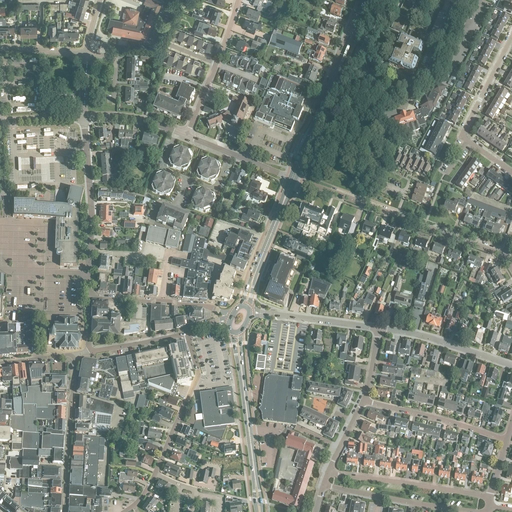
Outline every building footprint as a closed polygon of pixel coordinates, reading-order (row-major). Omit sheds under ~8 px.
[(110,19),(107,28),(112,29),(112,33),(147,40),(157,15),(162,2),(155,0),(144,0),(144,3),(146,4),(141,16),(138,15),(139,11),(125,8),(124,16),(122,22),(110,19)] [(320,15),(323,9),(300,0),(298,7),(320,15)] [(454,6),(455,6),(456,7),(458,0),(445,0),(444,2),(446,3),(442,13),(440,13),(431,35),(444,40),(445,36),(444,35),(450,21),(452,22),(456,11),(453,10),(454,6)] [(498,5),(496,8),(503,12),(505,8),(511,12),(511,11),(511,5),(508,4),(506,3),(504,2),(502,7),(498,5)] [(79,3),(78,6),(77,10),(85,12),(85,11),(86,12),(87,9),(86,8),(87,6),(79,3)] [(404,3),(401,9),(410,13),(413,8),(404,3)] [(328,10),(328,11),(329,13),(331,14),(340,17),(343,8),(334,5),(332,11),(328,10)] [(213,12),(209,10),(206,9),(205,12),(212,15),(219,17),(221,11),(214,8),(213,12)] [(258,11),(249,8),(246,15),(250,16),(249,18),(255,20),(258,13),(258,11)] [(410,13),(401,9),(398,14),(407,19),(410,13)] [(85,12),(77,10),(75,16),(83,18),(85,12)] [(181,20),(183,13),(178,11),(175,18),(181,20)] [(205,12),(204,15),(211,17),(210,21),(217,23),(218,23),(219,20),(218,20),(219,17),(212,15),(205,12)] [(407,19),(398,14),(396,20),(405,24),(407,19)] [(499,16),(497,19),(499,20),(500,20),(506,23),(509,18),(503,14),(501,17),(499,16)] [(323,18),(322,19),(324,20),(326,21),(323,30),(325,31),(326,30),(333,33),(336,25),(335,24),(329,22),(330,18),(324,16),(323,16),(323,18)] [(253,22),(246,20),(244,25),(247,26),(246,29),(254,32),(256,28),(258,24),(253,22)] [(396,20),(393,25),(392,28),(395,30),(396,27),(402,30),(405,24),(396,20)] [(500,20),(497,25),(504,29),(506,23),(500,20)] [(203,22),(200,31),(203,33),(207,34),(207,33),(214,36),(214,35),(216,35),(217,32),(216,32),(216,30),(214,29),(214,28),(210,26),(210,25),(203,22)] [(14,27),(9,27),(9,24),(6,24),(6,36),(14,36),(14,27)] [(25,27),(21,27),(21,36),(29,36),(29,27),(29,24),(25,24),(25,27)] [(57,39),(57,32),(56,32),(55,25),(49,25),(49,34),(50,34),(50,39),(57,39)] [(73,25),(70,25),(70,32),(70,39),(78,39),(78,33),(79,33),(79,29),(73,29),(73,25)] [(492,27),(491,29),(494,31),(501,34),(504,29),(497,25),(495,29),(495,28),(492,27)] [(175,29),(170,41),(174,42),(176,37),(182,40),(185,33),(175,29)] [(394,53),(389,64),(398,68),(404,71),(404,70),(413,74),(418,62),(411,60),(414,52),(415,53),(421,55),(425,46),(417,43),(416,42),(420,34),(412,31),(409,39),(408,39),(401,36),(397,45),(404,48),(401,55),(394,53)] [(494,31),(491,36),(498,40),(501,34),(494,31)] [(182,40),(180,45),(183,46),(185,41),(191,43),(191,44),(194,37),(185,33),(182,40)] [(273,33),(272,33),(269,41),(268,44),(268,45),(291,52),(295,41),(273,33)] [(318,34),(317,37),(318,39),(320,40),(319,42),(328,46),(331,39),(318,34)] [(191,44),(191,43),(189,49),(193,50),(195,45),(201,47),(203,41),(194,37),(191,44)] [(238,40),(236,46),(243,49),(245,45),(247,46),(249,43),(246,42),(240,40),(240,41),(238,40)] [(201,47),(199,52),(202,54),(204,49),(211,51),(213,45),(203,41),(201,47)] [(295,41),(291,52),(299,55),(303,44),(299,42),(295,41)] [(489,41),(486,46),(493,50),(496,44),(489,41)] [(493,50),(486,46),(484,52),(490,55),(493,50)] [(318,48),(315,47),(314,52),(324,56),(325,56),(326,56),(327,53),(326,52),(326,50),(318,47),(318,48)] [(170,50),(166,48),(161,60),(171,64),(174,57),(168,55),(170,50)] [(314,52),(309,50),(307,54),(310,55),(309,58),(322,63),(324,56),(314,52)] [(176,52),(174,57),(171,64),(174,65),(173,68),(180,70),(181,68),(183,61),(177,59),(179,54),(176,52)] [(484,52),(481,57),(487,61),(490,55),(484,52)] [(232,58),(230,62),(231,62),(230,64),(231,65),(231,64),(237,67),(238,63),(241,64),(243,60),(244,60),(246,55),(242,54),(241,56),(240,59),(234,57),(234,56),(233,59),(232,58)] [(183,61),(181,68),(190,71),(190,72),(190,71),(193,65),(187,63),(189,57),(185,56),(183,61)] [(487,61),(481,57),(478,63),(485,66),(487,61)] [(241,64),(240,68),(246,70),(246,71),(248,67),(251,68),(254,61),(255,60),(251,58),(249,62),(244,60),(243,60),(241,64)] [(190,72),(190,71),(189,73),(196,76),(197,74),(202,76),(204,70),(198,67),(200,62),(195,60),(193,65),(190,71),(190,72)] [(254,61),(251,68),(254,70),(253,73),(253,74),(253,73),(259,76),(263,67),(257,65),(258,63),(254,61)] [(308,65),(306,70),(309,71),(308,74),(317,77),(319,73),(318,73),(319,71),(314,69),(315,68),(308,65)] [(476,67),(473,73),(479,76),(482,70),(476,67)] [(469,71),(468,73),(472,75),(470,78),(477,81),(479,76),(473,73),(469,71)] [(225,75),(224,78),(225,79),(224,81),(230,83),(228,88),(232,89),(234,85),(233,85),(235,81),(232,79),(233,76),(233,75),(233,76),(227,73),(226,75),(225,75)] [(307,77),(304,76),(302,79),(314,83),(315,81),(316,81),(317,77),(308,74),(307,77)] [(257,113),(255,118),(271,124),(273,124),(274,125),(275,122),(285,126),(286,126),(292,128),(291,131),(290,132),(289,131),(289,132),(291,132),(295,122),(296,120),(299,121),(303,109),(300,108),(302,104),(304,100),(301,99),(300,98),(304,88),(299,86),(300,85),(294,83),(288,80),(277,76),(276,78),(271,76),(266,88),(270,90),(269,91),(268,91),(258,114),(257,113)] [(236,77),(235,81),(233,85),(234,85),(239,87),(237,92),(241,93),(242,91),(245,85),(241,83),(243,79),(242,80),(237,77),(236,77)] [(470,78),(467,84),(474,87),(477,81),(470,78)] [(245,85),(242,91),(245,93),(246,91),(252,93),(252,94),(252,93),(255,94),(257,89),(257,90),(258,87),(255,86),(256,85),(255,84),(255,85),(249,82),(250,82),(249,82),(248,86),(245,85)] [(386,121),(385,123),(387,124),(390,132),(394,131),(395,135),(400,133),(401,136),(427,127),(424,118),(428,117),(432,119),(434,115),(430,113),(430,112),(431,111),(431,112),(434,107),(436,104),(440,96),(441,97),(446,87),(436,83),(434,87),(433,87),(427,98),(426,97),(422,105),(421,104),(420,106),(422,107),(421,110),(413,113),(413,112),(406,114),(406,112),(403,113),(401,114),(402,116),(395,118),(395,119),(390,120),(389,120),(386,121)] [(159,97),(155,108),(158,109),(157,110),(158,111),(164,113),(165,113),(165,112),(171,114),(170,116),(171,116),(177,118),(178,118),(181,119),(186,108),(185,108),(187,103),(190,104),(191,101),(191,100),(190,100),(192,94),(194,95),(194,94),(195,91),(190,89),(191,87),(182,84),(181,86),(182,86),(182,85),(183,86),(178,99),(181,100),(179,103),(179,104),(183,105),(183,107),(159,97)] [(474,87),(467,84),(465,89),(468,91),(471,93),(474,87)] [(126,90),(126,97),(134,97),(134,95),(134,92),(141,92),(141,89),(139,89),(140,86),(138,86),(135,86),(134,90),(126,90)] [(501,89),(498,95),(505,98),(508,93),(501,89)] [(460,99),(466,102),(469,97),(462,94),(460,99)] [(498,95),(495,100),(502,104),(505,98),(498,95)] [(126,97),(126,104),(127,104),(128,105),(130,105),(131,105),(131,104),(134,104),(137,104),(137,99),(134,99),(134,97),(126,97)] [(227,112),(220,114),(222,119),(221,119),(221,121),(225,120),(234,123),(233,126),(235,127),(237,128),(238,125),(242,126),(243,124),(249,108),(247,107),(249,102),(242,99),(242,100),(233,97),(232,101),(237,103),(233,114),(227,112)] [(460,99),(457,105),(463,108),(466,102),(460,99)] [(502,104),(495,100),(492,105),(498,109),(502,104)] [(463,108),(457,105),(454,110),(461,113),(463,108)] [(492,105),(489,111),(495,114),(498,109),(492,105)] [(461,113),(454,110),(451,109),(449,112),(453,113),(451,116),(458,119),(461,113)] [(495,114),(489,111),(486,116),(492,120),(495,114)] [(220,114),(213,117),(215,122),(214,122),(216,126),(223,124),(221,121),(221,119),(222,119),(220,114)] [(458,119),(451,116),(449,121),(455,124),(458,119)] [(209,124),(207,125),(208,129),(210,128),(210,129),(212,128),(213,129),(216,128),(216,127),(216,126),(214,122),(215,122),(213,117),(207,120),(209,124)] [(440,122),(438,127),(444,130),(445,129),(448,130),(449,130),(450,127),(447,125),(440,122)] [(438,127),(435,131),(445,136),(447,133),(447,134),(447,133),(444,131),(444,130),(438,127)] [(482,138),(486,132),(481,128),(477,134),(482,138)] [(110,131),(106,131),(99,131),(100,139),(101,139),(101,140),(103,140),(103,139),(104,142),(107,142),(107,139),(109,139),(109,135),(111,135),(110,131)] [(445,136),(435,131),(433,136),(440,140),(440,138),(444,140),(445,136)] [(125,139),(124,147),(128,147),(128,143),(132,143),(132,140),(133,133),(126,132),(125,139)] [(491,135),(486,132),(482,138),(487,142),(491,135)] [(140,141),(140,145),(148,147),(151,137),(144,135),(143,142),(140,141)] [(491,135),(487,142),(492,145),(496,139),(491,135)] [(433,136),(430,141),(440,146),(442,143),(439,141),(440,140),(433,136)] [(151,137),(148,147),(151,147),(151,146),(155,147),(155,146),(155,145),(158,146),(160,139),(151,137)] [(496,139),(492,145),(497,149),(501,143),(504,139),(502,138),(499,141),(496,139)] [(430,141),(428,146),(435,149),(435,148),(439,150),(439,149),(440,146),(430,141)] [(501,143),(497,149),(502,152),(506,146),(501,143)] [(435,149),(428,146),(425,151),(421,149),(419,151),(431,157),(432,154),(435,156),(437,153),(437,152),(434,151),(435,149)] [(180,170),(183,171),(187,169),(188,167),(189,167),(190,164),(191,162),(191,159),(192,156),(191,153),(191,152),(188,151),(181,148),(180,148),(178,147),(177,148),(174,149),(172,152),(171,153),(171,154),(170,154),(170,155),(169,158),(169,159),(168,162),(171,163),(170,166),(173,167),(180,170)] [(397,154),(393,163),(398,166),(402,157),(401,156),(399,155),(400,152),(398,151),(396,154),(397,154)] [(104,153),(105,156),(101,156),(101,163),(110,163),(110,162),(111,162),(111,156),(109,156),(111,156),(110,152),(104,153)] [(402,157),(398,166),(403,169),(408,159),(407,159),(404,157),(406,154),(403,153),(402,156),(401,156),(402,157)] [(408,159),(403,169),(409,171),(410,168),(413,162),(410,160),(411,157),(409,156),(407,159),(408,159)] [(413,162),(410,168),(415,171),(420,162),(419,162),(419,161),(416,160),(418,157),(415,156),(413,160),(414,160),(413,162)] [(202,160),(200,163),(198,165),(198,167),(197,169),(197,170),(196,173),(199,174),(198,177),(201,178),(201,179),(208,182),(208,181),(211,182),(214,181),(215,181),(216,178),(217,177),(218,175),(219,173),(219,171),(219,170),(220,168),(218,164),(219,164),(216,162),(209,159),(208,160),(205,158),(202,160)] [(420,162),(415,171),(421,174),(425,165),(424,164),(425,164),(422,162),(423,159),(421,158),(421,159),(420,161),(419,161),(419,162),(420,162)] [(471,164),(476,169),(478,169),(479,168),(478,167),(480,163),(474,159),(471,164)] [(425,165),(421,174),(426,176),(431,167),(427,165),(429,162),(426,161),(425,164),(424,164),(425,165)] [(471,164),(467,170),(473,174),(476,169),(471,164)] [(232,173),(228,182),(231,183),(232,182),(238,184),(240,180),(243,181),(246,174),(237,170),(235,174),(232,173)] [(467,170),(463,175),(469,179),(473,174),(467,170)] [(489,179),(487,182),(484,186),(486,188),(489,184),(492,180),(496,175),(491,171),(486,177),(489,179)] [(152,185),(151,188),(154,189),(153,192),(156,193),(163,196),(166,197),(166,196),(170,195),(171,192),(173,189),(174,188),(174,185),(175,182),(173,178),(171,177),(171,176),(163,173),(163,174),(160,173),(157,175),(156,174),(155,177),(154,178),(153,179),(152,183),(152,184),(152,185)] [(463,175),(460,180),(466,184),(469,179),(463,175)] [(496,175),(492,180),(494,182),(497,184),(501,178),(496,175)] [(501,178),(497,184),(502,188),(506,182),(501,178)] [(466,184),(460,180),(456,185),(462,189),(466,184)] [(506,182),(502,188),(507,191),(511,186),(506,182)] [(418,183),(416,189),(426,192),(427,189),(431,190),(432,187),(428,186),(428,185),(424,184),(424,185),(418,183)] [(13,205),(12,205),(13,210),(13,217),(18,217),(21,217),(23,217),(27,217),(27,219),(30,219),(30,218),(35,218),(56,220),(56,227),(54,227),(54,228),(54,230),(56,230),(55,251),(59,251),(58,251),(57,252),(57,253),(57,254),(58,255),(59,255),(61,255),(61,256),(60,266),(68,266),(77,267),(77,260),(78,208),(78,207),(79,207),(84,192),(71,188),(66,204),(68,205),(67,206),(67,207),(36,204),(35,204),(35,201),(24,201),(13,200),(13,205)] [(210,192),(203,189),(203,190),(200,189),(196,191),(196,190),(195,193),(194,193),(194,194),(193,195),(192,199),(191,200),(192,201),(191,204),(193,205),(192,207),(195,208),(195,209),(202,212),(202,211),(205,213),(206,212),(209,211),(210,211),(211,208),(212,206),(213,204),(214,201),(215,198),(214,198),(213,194),(210,193),(210,192)] [(416,189),(414,195),(424,198),(424,197),(425,194),(429,196),(430,193),(426,192),(416,189)] [(135,199),(136,196),(123,192),(122,194),(112,194),(112,191),(98,190),(97,201),(100,201),(100,203),(97,202),(97,203),(113,203),(124,204),(133,204),(134,202),(134,203),(135,201),(135,199)] [(255,195),(254,194),(253,199),(254,199),(260,201),(261,200),(264,202),(267,195),(257,191),(255,195)] [(424,198),(414,195),(412,200),(421,204),(423,200),(427,201),(428,199),(424,197),(424,198)] [(463,205),(459,203),(459,201),(455,200),(454,204),(447,201),(444,209),(455,213),(455,212),(456,213),(457,209),(456,209),(457,206),(466,209),(467,204),(468,204),(469,201),(465,200),(463,205)] [(100,207),(100,213),(112,213),(113,208),(112,208),(112,206),(107,205),(107,207),(100,207)] [(134,205),(133,216),(142,216),(143,206),(134,205)] [(298,217),(296,223),(299,224),(297,229),(309,233),(310,231),(318,210),(315,209),(315,210),(312,209),(312,208),(308,207),(302,205),(300,211),(301,212),(299,217),(298,217)] [(173,226),(173,225),(174,225),(173,228),(177,230),(182,232),(187,221),(185,220),(187,216),(184,215),(185,214),(181,213),(178,211),(178,212),(173,209),(170,208),(167,207),(166,208),(164,207),(162,211),(161,210),(156,221),(162,224),(165,225),(166,222),(168,223),(167,223),(173,226)] [(318,210),(310,231),(326,237),(336,210),(330,208),(327,216),(324,215),(324,213),(320,212),(320,211),(318,210)] [(260,216),(259,215),(260,213),(250,209),(247,216),(243,215),(241,220),(248,223),(250,218),(257,220),(258,218),(259,218),(260,216)] [(355,218),(349,215),(348,217),(344,215),(342,220),(341,220),(341,221),(340,226),(344,228),(343,229),(346,230),(345,234),(352,237),(355,229),(351,228),(355,218)] [(466,217),(464,223),(467,224),(467,225),(470,226),(471,225),(474,218),(467,216),(466,217)] [(474,218),(471,225),(474,226),(474,227),(477,229),(478,228),(481,221),(474,218)] [(204,227),(201,226),(198,234),(207,237),(209,228),(211,229),(213,222),(206,219),(204,227)] [(489,220),(486,219),(484,223),(487,224),(485,230),(488,232),(488,233),(491,234),(492,233),(495,226),(490,224),(491,221),(489,220)] [(366,222),(363,231),(369,234),(369,236),(371,237),(373,236),(373,234),(374,234),(376,234),(376,232),(376,231),(375,230),(376,226),(370,224),(371,223),(366,222)] [(502,228),(495,226),(492,233),(499,236),(500,232),(501,233),(503,229),(501,229),(502,228)] [(149,227),(146,242),(149,243),(165,247),(165,248),(177,250),(180,234),(153,228),(149,227)] [(381,236),(380,237),(381,237),(389,240),(388,243),(392,245),(395,236),(392,235),(394,231),(384,227),(381,236)] [(229,233),(224,245),(234,249),(238,241),(239,242),(238,243),(243,245),(236,260),(245,264),(247,260),(249,260),(249,259),(253,248),(249,246),(253,237),(239,231),(236,237),(229,233)] [(402,231),(398,241),(404,243),(403,246),(408,247),(409,244),(408,243),(411,236),(405,234),(406,232),(402,231)] [(192,254),(192,253),(196,237),(186,234),(183,252),(192,254)] [(196,238),(193,253),(202,255),(205,240),(196,238)] [(288,239),(284,248),(288,250),(293,252),(295,253),(294,255),(297,256),(296,258),(298,259),(302,261),(303,261),(304,258),(305,259),(306,257),(307,255),(306,255),(305,254),(296,250),(298,245),(299,243),(307,246),(309,242),(298,238),(296,242),(288,239)] [(418,238),(415,246),(425,250),(428,242),(428,241),(422,239),(422,240),(418,238)] [(443,254),(442,254),(445,247),(435,244),(432,252),(442,255),(442,256),(443,254)] [(232,249),(229,255),(235,257),(237,251),(232,249)] [(450,251),(447,257),(449,258),(456,260),(457,261),(457,263),(458,263),(460,258),(462,254),(454,251),(453,252),(452,252),(450,251)] [(192,253),(192,254),(190,261),(188,269),(199,271),(201,262),(202,255),(193,253),(192,253)] [(97,264),(96,270),(99,270),(107,271),(107,267),(111,268),(112,257),(98,255),(97,264)] [(270,299),(269,300),(284,306),(289,293),(285,292),(286,288),(293,273),(292,273),(294,269),(297,261),(282,255),(279,263),(278,267),(277,267),(276,267),(275,270),(276,270),(272,278),(271,281),(271,282),(270,286),(269,286),(268,289),(265,297),(270,299)] [(470,257),(467,264),(471,265),(470,268),(473,269),(477,259),(470,257)] [(236,260),(233,259),(230,267),(240,271),(239,272),(244,273),(245,270),(245,269),(247,265),(245,264),(236,260)] [(484,262),(477,259),(473,269),(476,270),(477,267),(481,269),(484,262)] [(188,269),(190,261),(182,260),(180,268),(188,269)] [(201,260),(201,262),(208,263),(207,267),(213,269),(214,264),(208,262),(206,261),(201,260)] [(201,262),(199,271),(206,273),(207,267),(208,263),(201,262)] [(205,273),(204,277),(212,278),(212,274),(213,269),(207,267),(206,273),(205,273)] [(367,267),(364,275),(368,277),(372,270),(367,267)] [(483,267),(482,269),(480,272),(479,272),(475,284),(477,285),(478,285),(477,284),(481,278),(486,268),(483,267)] [(214,283),(218,284),(215,284),(215,287),(215,289),(213,288),(212,300),(229,302),(233,292),(230,291),(233,282),(234,279),(234,278),(233,277),(235,273),(228,270),(223,268),(222,271),(223,271),(220,280),(216,278),(215,281),(214,283)] [(493,279),(501,275),(497,269),(490,273),(493,279)] [(416,301),(414,308),(423,310),(425,304),(423,303),(427,286),(429,286),(432,274),(431,274),(432,271),(427,270),(426,273),(425,272),(422,284),(420,283),(416,301)] [(146,290),(146,292),(147,290),(149,290),(149,296),(156,297),(157,289),(155,289),(155,285),(156,285),(158,273),(149,272),(147,288),(146,290)] [(113,274),(113,280),(116,280),(116,285),(117,285),(120,286),(121,279),(121,275),(113,274)] [(98,275),(97,284),(96,292),(116,294),(117,285),(116,285),(108,285),(108,280),(106,280),(107,276),(98,275)] [(493,279),(491,281),(493,284),(495,282),(497,285),(504,281),(504,280),(505,280),(503,277),(502,278),(502,277),(502,276),(501,276),(501,275),(493,279)] [(124,282),(123,294),(131,295),(132,283),(132,278),(128,278),(128,282),(124,282)] [(148,279),(135,278),(134,282),(139,282),(138,286),(140,286),(140,287),(141,287),(143,288),(143,287),(147,288),(148,279)] [(176,288),(172,287),(172,288),(179,288),(178,297),(183,298),(184,288),(189,288),(190,282),(191,279),(187,278),(187,279),(180,279),(180,285),(176,285),(180,285),(179,288),(176,288)] [(310,290),(309,296),(311,297),(309,307),(318,309),(320,299),(325,299),(326,296),(331,285),(313,278),(310,290)] [(200,299),(202,285),(203,280),(198,279),(196,290),(195,290),(194,299),(200,299)] [(133,286),(132,296),(141,297),(142,293),(140,293),(141,287),(140,287),(140,286),(138,286),(139,282),(134,282),(134,281),(133,285),(133,286)] [(202,285),(200,299),(206,300),(207,294),(208,294),(209,286),(203,285),(202,285)] [(305,288),(299,286),(296,294),(301,296),(305,288)] [(184,288),(183,298),(193,300),(194,289),(189,288),(184,288)] [(503,291),(501,288),(494,293),(497,297),(499,295),(501,298),(504,303),(510,299),(510,298),(511,296),(511,291),(511,292),(510,291),(509,289),(509,288),(507,289),(503,291)] [(368,293),(364,303),(372,306),(376,297),(368,293)] [(395,303),(410,307),(413,297),(397,293),(395,303)] [(303,295),(302,299),(302,298),(300,306),(306,307),(308,300),(308,296),(303,295)] [(357,300),(357,303),(356,314),(363,314),(364,307),(364,303),(365,301),(357,300)] [(92,319),(100,319),(101,317),(107,317),(108,302),(94,301),(93,303),(92,319)] [(331,303),(330,310),(339,311),(340,302),(334,301),(334,304),(331,303)] [(376,311),(375,314),(378,315),(378,316),(381,317),(382,316),(384,308),(381,307),(381,305),(380,305),(379,305),(380,302),(379,302),(378,302),(377,306),(376,311)] [(120,323),(119,336),(130,335),(130,334),(140,334),(140,335),(146,335),(148,310),(136,309),(136,304),(130,304),(130,320),(130,323),(127,323),(120,323)] [(161,318),(161,306),(151,305),(150,324),(154,324),(155,330),(155,332),(164,332),(163,318),(161,318)] [(189,316),(187,316),(187,318),(189,325),(197,322),(198,319),(202,319),(203,309),(190,308),(189,316)] [(433,314),(431,317),(429,316),(428,316),(428,317),(426,323),(429,324),(429,325),(433,327),(436,315),(433,314)] [(440,316),(436,315),(433,327),(437,328),(437,327),(440,328),(442,321),(439,320),(440,316)] [(448,323),(445,330),(449,331),(449,332),(451,332),(452,332),(455,324),(451,323),(452,321),(453,317),(451,317),(451,315),(449,315),(448,316),(448,318),(446,323),(448,323)] [(100,319),(92,319),(91,334),(118,336),(119,336),(120,323),(120,317),(114,316),(111,316),(111,320),(100,319)] [(187,316),(178,318),(174,319),(174,320),(176,329),(180,328),(180,327),(185,326),(189,325),(187,318),(187,316)] [(171,317),(167,318),(163,318),(164,332),(173,331),(171,317)] [(48,325),(48,335),(49,335),(55,335),(55,342),(54,342),(54,343),(55,343),(55,344),(55,345),(55,349),(59,349),(76,350),(79,350),(79,346),(79,345),(79,344),(79,343),(81,341),(82,342),(82,341),(81,340),(81,337),(82,337),(82,336),(81,337),(79,334),(79,333),(79,332),(81,332),(81,328),(80,328),(77,328),(77,325),(78,324),(78,323),(78,319),(76,319),(75,319),(69,318),(65,318),(59,318),(59,319),(56,319),(56,322),(56,324),(54,324),(54,325),(52,325),(48,325)] [(459,325),(460,325),(457,334),(458,334),(458,335),(460,335),(461,335),(464,336),(466,327),(468,323),(465,322),(466,321),(461,320),(459,325)] [(16,324),(16,327),(16,355),(32,353),(32,346),(33,334),(36,334),(36,324),(33,324),(33,321),(27,321),(27,324),(16,324)] [(0,356),(1,356),(1,357),(9,357),(9,356),(16,356),(16,355),(16,327),(8,327),(8,336),(0,335),(0,356)] [(481,329),(480,331),(474,329),(470,341),(480,345),(484,333),(485,329),(482,328),(481,329)] [(307,344),(307,348),(306,350),(313,351),(322,353),(324,345),(320,345),(321,341),(322,332),(315,331),(314,340),(317,341),(316,344),(315,344),(314,345),(307,344)] [(498,335),(491,333),(487,345),(494,347),(498,335)] [(252,334),(250,347),(260,348),(261,345),(265,346),(264,356),(266,356),(269,342),(266,342),(267,337),(266,336),(263,336),(262,336),(252,334)] [(338,335),(337,341),(337,346),(342,346),(342,342),(346,343),(347,336),(338,335)] [(501,343),(498,351),(499,351),(500,352),(503,353),(507,355),(507,354),(508,354),(510,346),(511,343),(509,342),(509,340),(508,339),(509,336),(506,335),(505,339),(504,338),(503,344),(501,343)] [(362,351),(363,340),(362,340),(362,339),(357,338),(357,339),(356,339),(355,345),(352,345),(351,352),(355,353),(356,350),(362,351)] [(393,344),(387,343),(386,352),(394,353),(395,346),(395,347),(396,341),(393,340),(393,344)] [(412,344),(410,343),(404,342),(402,350),(403,350),(403,351),(406,352),(406,351),(405,355),(409,356),(412,344)] [(167,348),(168,355),(169,360),(174,359),(175,363),(172,364),(176,384),(179,384),(189,382),(185,361),(183,361),(182,357),(186,356),(187,356),(186,352),(185,351),(185,348),(184,344),(183,344),(179,345),(175,345),(176,346),(175,347),(171,347),(167,348)] [(415,356),(423,358),(426,347),(419,345),(418,350),(417,349),(415,356)] [(128,366),(127,366),(125,357),(116,358),(116,359),(120,378),(123,395),(133,393),(132,387),(140,386),(140,388),(149,387),(175,396),(179,385),(174,384),(169,360),(168,355),(167,348),(160,350),(159,349),(155,350),(155,351),(141,353),(137,354),(133,355),(133,356),(132,355),(126,356),(127,357),(126,357),(128,366)] [(429,357),(428,362),(436,364),(438,353),(431,351),(430,352),(429,351),(428,357),(429,357)] [(454,365),(457,358),(447,354),(444,362),(454,365)] [(257,355),(255,369),(264,370),(266,356),(264,356),(257,355)] [(120,378),(116,359),(110,360),(113,379),(120,378)] [(113,379),(110,360),(98,362),(85,360),(82,361),(82,362),(79,380),(90,382),(90,383),(113,388),(114,385),(113,379)] [(461,370),(459,378),(462,379),(468,362),(465,361),(465,362),(462,361),(459,369),(461,370)] [(462,379),(461,381),(466,383),(468,376),(469,376),(470,374),(473,365),(470,364),(471,363),(468,362),(462,379)] [(354,369),(355,364),(347,363),(346,370),(350,371),(350,375),(360,377),(361,373),(360,373),(360,370),(354,369)] [(431,369),(430,371),(433,372),(436,372),(438,372),(439,366),(432,364),(431,369)] [(67,377),(51,377),(49,377),(48,366),(44,365),(41,365),(37,365),(34,365),(29,365),(31,385),(41,385),(42,392),(54,392),(66,392),(67,392),(67,377)] [(18,366),(11,367),(13,381),(12,387),(13,395),(13,402),(13,412),(14,417),(23,417),(23,403),(21,394),(21,390),(21,389),(20,386),(20,382),(19,380),(19,381),(18,366)] [(25,366),(18,366),(19,381),(19,380),(20,382),(20,386),(21,389),(21,390),(21,394),(28,393),(28,388),(25,366)] [(394,374),(395,368),(384,366),(382,372),(394,374)] [(476,374),(475,378),(482,380),(483,376),(486,368),(485,368),(484,367),(483,367),(482,367),(478,366),(476,374)] [(11,367),(1,368),(3,383),(2,385),(3,385),(7,388),(12,387),(13,381),(11,367)] [(488,375),(486,381),(489,382),(489,380),(491,381),(491,380),(495,382),(498,372),(497,372),(497,371),(495,371),(494,371),(491,370),(489,375),(488,375)] [(294,379),(272,376),(269,375),(265,379),(261,406),(261,407),(259,409),(262,412),(263,420),(263,421),(264,421),(296,426),(302,380),(294,378),(294,379)] [(360,377),(350,375),(349,379),(346,379),(345,385),(351,386),(352,382),(358,383),(359,380),(360,380),(360,377)] [(504,383),(502,389),(506,390),(506,388),(511,389),(511,388),(511,376),(509,376),(508,380),(507,380),(506,383),(504,383)] [(381,377),(380,385),(391,387),(391,383),(393,384),(394,380),(390,379),(381,377)] [(90,382),(79,380),(77,393),(92,395),(93,390),(100,391),(99,398),(109,401),(110,398),(112,389),(113,388),(90,383),(90,382)] [(307,393),(339,398),(341,389),(309,384),(307,393)] [(14,417),(0,416),(0,428),(5,429),(23,432),(22,433),(23,433),(29,433),(36,434),(36,432),(36,428),(36,420),(36,414),(37,409),(44,409),(42,392),(41,385),(31,385),(31,388),(28,388),(28,393),(21,394),(21,390),(21,394),(23,403),(23,417),(14,417)] [(410,393),(408,400),(414,402),(416,394),(417,391),(418,387),(414,386),(413,393),(410,393)] [(194,404),(187,423),(194,426),(193,429),(195,429),(200,432),(203,433),(222,440),(227,426),(235,425),(230,389),(200,394),(203,421),(196,421),(194,404)] [(387,395),(388,391),(379,389),(377,395),(381,396),(385,397),(386,394),(387,395)] [(346,409),(353,394),(345,390),(338,405),(346,409)] [(66,392),(54,392),(42,392),(44,409),(48,409),(48,406),(61,406),(66,406),(66,405),(66,394),(66,392)] [(143,409),(144,406),(146,400),(147,396),(140,394),(136,407),(143,409)] [(482,394),(480,400),(492,404),(494,398),(482,394)] [(169,399),(168,399),(164,397),(163,401),(160,399),(158,403),(166,407),(168,403),(176,406),(178,400),(170,396),(169,399)] [(429,397),(422,396),(421,403),(427,405),(429,397)] [(79,411),(85,411),(112,416),(114,406),(90,398),(80,397),(79,411)] [(444,409),(446,401),(440,400),(438,407),(444,409)] [(13,402),(8,402),(5,402),(3,402),(0,401),(0,416),(14,417),(13,412),(13,402)] [(446,401),(444,409),(451,411),(453,403),(446,401)] [(459,405),(453,403),(451,411),(457,413),(459,405)] [(457,413),(456,414),(462,415),(463,414),(465,407),(459,405),(457,413)] [(489,413),(489,415),(494,417),(501,419),(502,416),(503,417),(504,413),(503,413),(503,412),(501,411),(502,407),(501,407),(496,405),(495,405),(494,410),(496,410),(495,413),(490,411),(489,413)] [(37,409),(36,414),(36,420),(51,420),(56,420),(56,421),(65,421),(66,409),(61,409),(61,406),(48,406),(48,409),(44,409),(37,409)] [(159,414),(155,412),(152,420),(159,424),(162,417),(170,421),(173,413),(168,411),(168,409),(162,407),(159,414)] [(470,409),(468,416),(468,418),(471,419),(471,417),(474,418),(476,411),(477,409),(477,408),(474,407),(473,410),(470,409)] [(305,419),(309,411),(304,408),(300,416),(305,419)] [(477,409),(476,411),(474,418),(475,418),(476,419),(480,420),(481,416),(482,413),(483,411),(482,411),(477,409)] [(85,411),(79,411),(76,411),(75,421),(90,422),(90,424),(110,427),(112,416),(85,411)] [(309,411),(305,419),(310,421),(314,413),(309,411)] [(368,413),(367,413),(367,415),(367,416),(368,416),(367,417),(375,421),(377,418),(383,421),(384,418),(378,415),(370,411),(369,414),(368,413)] [(483,418),(482,421),(487,422),(491,424),(498,426),(500,422),(501,419),(494,417),(489,415),(489,413),(485,412),(485,414),(484,417),(483,418)] [(314,413),(310,421),(315,423),(319,415),(314,413)] [(324,418),(319,415),(315,423),(320,426),(324,418)] [(324,418),(320,426),(325,428),(329,420),(324,418)] [(395,423),(394,427),(395,427),(398,428),(398,429),(396,430),(395,433),(399,434),(401,429),(401,428),(403,421),(396,419),(395,423)] [(36,428),(36,432),(41,433),(47,433),(47,434),(51,434),(51,435),(65,436),(65,433),(65,422),(55,421),(47,421),(47,427),(48,427),(48,430),(47,430),(47,428),(36,428)] [(332,439),(339,424),(331,421),(324,436),(332,439)] [(400,432),(400,433),(405,434),(405,436),(408,437),(409,432),(406,431),(407,430),(409,422),(403,421),(401,428),(401,429),(400,432)] [(374,428),(371,427),(372,425),(365,422),(361,430),(368,433),(369,430),(372,432),(374,428)] [(75,424),(74,433),(79,434),(79,433),(88,434),(88,435),(97,436),(97,432),(98,432),(98,430),(106,431),(106,432),(109,432),(110,427),(90,424),(89,425),(79,424),(75,424)] [(417,436),(420,425),(414,424),(412,431),(416,432),(415,436),(417,436)] [(420,425),(417,436),(422,438),(423,434),(426,434),(427,427),(420,425)] [(182,430),(180,433),(181,433),(181,434),(187,437),(187,436),(190,437),(191,435),(192,435),(198,437),(200,432),(195,429),(194,432),(190,430),(184,427),(182,430)] [(427,427),(426,434),(433,436),(435,429),(427,427)] [(5,429),(0,428),(0,440),(9,440),(9,438),(16,438),(22,438),(23,433),(22,433),(23,432),(5,429)] [(435,429),(433,436),(439,438),(441,430),(435,429)] [(275,491),(275,493),(272,501),(281,503),(287,505),(299,509),(314,464),(309,462),(312,455),(315,446),(306,443),(307,442),(298,439),(299,434),(290,431),(285,446),(298,451),(296,458),(300,459),(297,468),(301,469),(293,497),(275,491)] [(22,438),(22,441),(22,444),(12,443),(12,451),(22,451),(22,450),(23,450),(38,451),(64,452),(64,443),(45,442),(45,438),(41,438),(41,433),(36,432),(36,434),(29,433),(23,433),(22,438)] [(450,441),(452,434),(446,432),(444,440),(450,441)] [(452,434),(450,441),(457,443),(459,435),(456,434),(456,433),(453,432),(452,434)] [(47,433),(41,433),(41,438),(45,438),(45,442),(64,443),(65,437),(64,437),(65,436),(51,435),(51,434),(47,434),(47,433)] [(365,435),(360,433),(356,440),(362,443),(363,440),(370,444),(372,440),(371,439),(365,436),(365,435)] [(463,436),(462,443),(465,444),(468,445),(468,444),(470,438),(469,438),(467,437),(467,436),(464,435),(464,436),(463,436)] [(479,440),(477,445),(481,446),(482,444),(486,445),(485,449),(493,452),(494,448),(493,448),(494,445),(490,444),(490,443),(487,442),(486,442),(486,441),(484,441),(485,438),(479,435),(478,439),(479,440)] [(74,436),(74,445),(108,447),(109,439),(100,438),(74,436)] [(179,437),(176,443),(184,446),(185,443),(189,445),(190,442),(186,440),(179,437)] [(138,439),(137,446),(143,446),(143,449),(145,450),(149,452),(154,455),(154,454),(155,454),(157,447),(148,443),(148,440),(138,439)] [(73,450),(73,459),(107,461),(108,447),(74,445),(73,450)] [(231,445),(222,446),(223,449),(224,453),(230,453),(230,452),(236,451),(235,445),(231,446),(231,445)] [(373,457),(370,456),(369,467),(374,467),(375,461),(376,455),(379,455),(380,447),(374,446),(374,448),(375,448),(375,454),(373,454),(373,457)] [(479,452),(478,456),(482,457),(483,456),(486,457),(490,458),(491,455),(492,455),(493,452),(485,449),(483,453),(479,452)] [(23,450),(23,459),(22,466),(38,467),(39,459),(38,459),(38,458),(38,451),(23,450)] [(38,451),(38,458),(53,459),(52,464),(63,464),(63,452),(64,452),(38,451)] [(171,453),(169,458),(170,458),(170,459),(179,462),(183,464),(185,460),(186,457),(186,456),(179,453),(178,453),(177,453),(176,454),(172,452),(172,453),(171,453)] [(188,454),(187,457),(191,459),(190,460),(197,463),(199,457),(196,456),(188,454)] [(146,456),(145,456),(142,455),(141,457),(145,459),(143,463),(151,466),(153,460),(151,459),(152,458),(146,456)] [(402,464),(401,471),(407,472),(408,465),(410,465),(412,456),(411,456),(407,455),(407,460),(403,459),(402,464)] [(230,458),(226,459),(226,460),(227,469),(238,467),(237,459),(231,459),(230,458)] [(22,471),(22,466),(23,459),(16,459),(10,459),(10,470),(10,471),(16,471),(17,471),(22,471)] [(71,462),(71,472),(107,475),(107,461),(73,459),(72,459),(72,462),(71,462)] [(413,461),(412,472),(417,473),(418,471),(420,471),(421,467),(418,467),(419,462),(413,461)] [(167,465),(164,471),(176,476),(179,470),(179,469),(175,467),(175,468),(171,466),(172,465),(168,463),(167,465)] [(22,471),(22,479),(26,479),(37,479),(37,480),(41,480),(41,481),(61,482),(61,469),(38,467),(22,466),(22,471)] [(210,469),(209,473),(202,471),(199,483),(207,485),(208,478),(214,480),(216,470),(210,469)] [(120,473),(119,480),(127,481),(127,477),(130,477),(133,478),(137,478),(138,471),(128,470),(127,474),(120,473)] [(461,474),(460,480),(465,481),(466,478),(466,477),(469,477),(470,471),(464,470),(462,470),(461,474)] [(71,472),(70,479),(106,481),(107,475),(71,472)] [(70,479),(70,484),(70,486),(83,487),(97,487),(106,488),(106,481),(70,479)] [(127,481),(119,480),(119,484),(124,484),(123,491),(134,493),(135,486),(128,484),(128,482),(127,481)] [(62,483),(28,481),(27,487),(29,487),(61,490),(62,483)] [(166,485),(166,486),(159,482),(156,488),(163,492),(165,488),(166,489),(168,486),(166,485)] [(503,486),(501,495),(505,496),(506,493),(511,494),(511,486),(506,485),(506,486),(503,486)] [(29,487),(28,493),(61,496),(61,490),(29,487)] [(70,487),(69,498),(86,500),(90,500),(92,500),(106,500),(107,499),(111,499),(112,492),(107,491),(107,488),(106,488),(97,487),(83,487),(83,488),(70,487)] [(0,507),(0,508),(2,509),(5,511),(16,511),(20,508),(20,507),(21,498),(15,498),(11,503),(9,501),(8,500),(7,500),(4,497),(3,496),(1,495),(0,493),(0,507)] [(21,498),(20,507),(31,509),(34,510),(45,511),(45,509),(59,510),(59,506),(60,506),(61,496),(28,493),(21,493),(21,498)] [(69,498),(69,505),(79,505),(79,509),(86,509),(86,507),(86,500),(69,498)] [(150,498),(147,503),(152,508),(156,502),(157,501),(154,498),(153,500),(150,498)] [(351,506),(347,505),(346,509),(351,509),(350,511),(357,511),(359,502),(358,502),(358,501),(357,503),(352,502),(351,506)] [(359,502),(357,511),(364,511),(366,505),(360,504),(361,502),(360,502),(359,502)] [(152,508),(147,503),(143,509),(147,511),(149,511),(150,510),(152,511),(154,511),(156,510),(152,508)] [(209,511),(210,504),(202,503),(201,511),(209,511)] [(241,503),(232,504),(230,505),(230,511),(241,511),(242,511),(241,503)]
